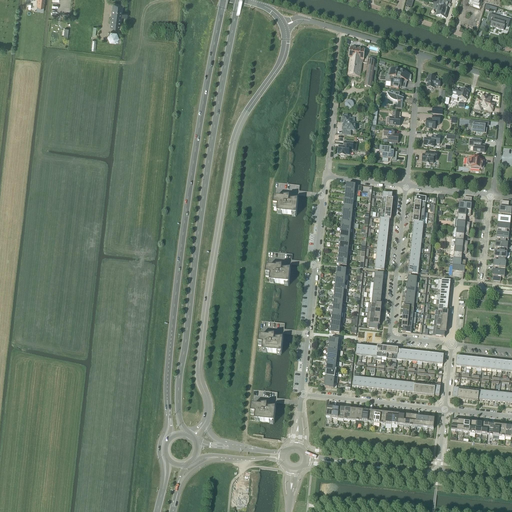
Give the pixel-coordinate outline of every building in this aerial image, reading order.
[(43,12),(44,0),(37,0),(36,12),(43,12)] [(438,5),(439,6),(438,10),(437,11),(436,16),(446,19),(448,9),(449,9),(449,8),(448,8),(450,0),(439,0),(438,5)] [(121,13),(122,5),(112,3),(110,26),(119,27),(121,17),(127,18),(127,14),(121,13)] [(494,28),(496,29),(503,31),(504,27),(508,28),(510,21),(490,14),(488,22),(492,23),(490,27),(494,28)] [(119,38),(116,32),(110,32),(107,37),(109,42),(115,43),(119,38)] [(350,49),(349,59),(357,60),(357,62),(362,63),(362,61),(363,61),(364,51),(350,49)] [(357,60),(349,59),(350,59),(347,76),(360,78),(362,63),(357,62),(357,60)] [(374,68),(367,67),(364,87),(371,88),(374,68)] [(387,81),(391,82),(390,88),(393,88),(398,90),(399,88),(401,89),(402,83),(405,83),(405,81),(408,82),(408,81),(411,81),(411,76),(410,76),(410,75),(403,73),(404,72),(398,70),(398,71),(391,69),(389,76),(388,76),(387,81)] [(428,88),(428,89),(429,89),(429,90),(430,90),(431,90),(432,90),(432,89),(434,89),(434,87),(440,88),(441,81),(435,80),(435,78),(428,77),(427,81),(426,81),(426,84),(427,84),(427,88),(428,88)] [(452,95),(458,97),(458,98),(467,101),(469,92),(460,90),(460,91),(453,89),(452,95)] [(391,95),(390,95),(390,96),(390,97),(390,98),(390,99),(392,101),(394,102),(396,102),(398,103),(397,106),(394,105),(394,109),(401,110),(402,100),(403,99),(403,96),(399,96),(400,94),(391,93),(391,95)] [(486,111),(488,111),(492,112),(494,104),(489,103),(490,98),(482,96),(481,100),(477,99),(474,109),(479,110),(481,105),(487,107),(486,111)] [(354,106),(354,105),(354,104),(353,104),(353,103),(352,102),(351,102),(351,101),(350,101),(349,101),(348,101),(347,101),(347,102),(346,102),(345,103),(345,104),(345,105),(345,106),(345,107),(345,108),(346,109),(347,109),(347,110),(348,110),(349,110),(350,110),(351,110),(352,109),(353,109),(353,108),(354,107),(354,106)] [(399,119),(400,114),(393,113),(392,118),(390,118),(389,125),(400,127),(400,123),(401,122),(401,120),(400,120),(400,119),(399,119)] [(354,124),(355,119),(349,118),(349,117),(343,117),(342,123),(344,124),(343,133),(351,134),(351,131),(354,131),(355,124),(354,124)] [(425,126),(426,126),(426,129),(435,130),(435,124),(440,124),(440,117),(433,117),(432,120),(427,120),(426,123),(425,126)] [(473,124),(474,126),(474,128),(472,127),(471,133),(486,134),(487,129),(484,129),(484,128),(485,126),(473,124)] [(394,136),(395,131),(384,130),(384,136),(386,136),(386,139),(387,139),(386,142),(398,144),(398,136),(394,136)] [(440,145),(440,138),(432,137),(432,140),(425,139),(425,140),(424,140),(424,142),(424,143),(424,146),(434,147),(434,144),(440,145)] [(482,142),(480,141),(470,140),(470,146),(474,147),(473,152),(477,153),(476,153),(481,154),(481,153),(484,153),(485,146),(481,146),(482,142)] [(338,155),(339,155),(339,156),(340,156),(340,157),(344,157),(344,156),(346,156),(350,156),(350,152),(349,152),(349,151),(353,151),(354,143),(345,142),(344,147),(339,147),(338,155)] [(380,147),(379,158),(391,159),(391,161),(396,161),(396,156),(393,156),(393,152),(391,152),(391,148),(380,147)] [(426,152),(426,156),(423,155),(422,163),(426,163),(426,164),(429,165),(429,164),(433,164),(433,161),(436,161),(437,153),(426,152)] [(483,161),(479,161),(479,158),(472,157),(472,159),(469,158),(468,159),(467,159),(467,165),(468,165),(468,166),(471,167),(470,168),(471,168),(470,169),(479,170),(479,169),(482,169),(483,168),(484,168),(484,163),(483,163),(483,161)] [(284,198),(283,200),(274,199),(273,206),(278,207),(277,214),(296,216),(298,201),(290,202),(290,203),(289,203),(289,200),(289,198),(288,198),(287,198),(284,198)] [(472,199),(464,198),(463,204),(459,203),(459,210),(471,211),(472,205),(471,205),(472,199)] [(501,202),(500,208),(499,208),(499,214),(500,214),(503,214),(511,215),(511,209),(508,209),(509,203),(501,202)] [(459,210),(458,219),(466,220),(466,217),(470,217),(470,215),(471,215),(471,211),(459,210)] [(498,223),(510,225),(511,215),(503,214),(500,214),(499,217),(498,217),(498,223)] [(457,228),(469,230),(469,226),(469,224),(465,223),(466,220),(458,219),(455,219),(454,228),(457,228)] [(498,233),(501,233),(509,234),(510,225),(498,223),(497,230),(498,230),(498,233)] [(457,228),(456,238),(464,239),(464,235),(468,236),(468,234),(469,234),(469,230),(457,228)] [(500,239),(500,242),(500,243),(508,243),(509,234),(501,233),(498,233),(497,233),(496,239),(500,239)] [(456,238),(455,247),(467,249),(467,245),(467,242),(463,242),(464,239),(456,238)] [(499,249),(499,252),(507,253),(508,243),(500,243),(500,242),(496,242),(495,248),(499,249)] [(455,247),(454,257),(462,258),(462,254),(465,255),(466,252),(467,253),(467,249),(455,247)] [(498,258),(498,261),(498,262),(506,262),(507,253),(499,252),(495,251),(494,258),(498,258)] [(454,257),(453,266),(465,268),(465,264),(465,261),(461,261),(462,258),(454,257)] [(497,268),(497,271),(505,272),(506,262),(498,262),(498,261),(494,261),(493,267),(497,268)] [(465,268),(453,266),(451,278),(463,280),(463,274),(464,274),(465,268)] [(276,268),(275,269),(266,268),(266,275),(270,276),(269,283),(274,284),(289,285),(291,270),(283,271),(283,272),(282,272),(282,269),(282,267),(279,267),(276,268)] [(497,271),(493,270),(492,277),(493,277),(492,283),(500,284),(501,278),(504,278),(505,272),(497,271)] [(269,337),(269,338),(259,337),(258,345),(263,345),(262,352),(266,353),(281,354),(283,339),(275,340),(275,341),(274,341),(275,338),(274,336),(273,336),(272,336),(269,337)] [(261,406),(261,407),(251,406),(251,414),(255,414),(254,421),(274,424),(276,409),(268,409),(268,410),(267,410),(267,407),(267,405),(264,406),(261,406)]
